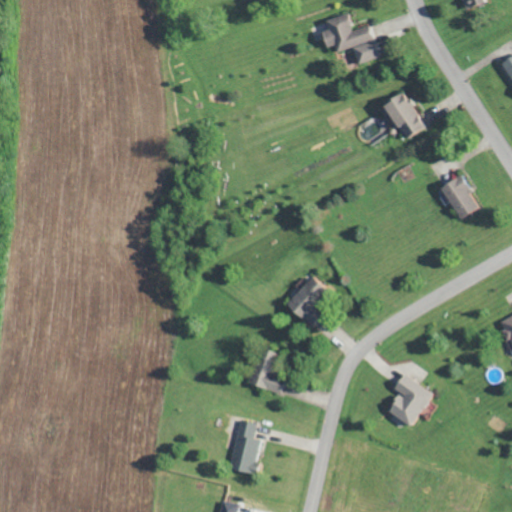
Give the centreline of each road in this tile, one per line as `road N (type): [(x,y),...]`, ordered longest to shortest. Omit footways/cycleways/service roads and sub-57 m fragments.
road 1 (residential): [(511,249),(368,341),(329,420),(305,511)]
road 2 (residential): [(412,0),(511,170)]
